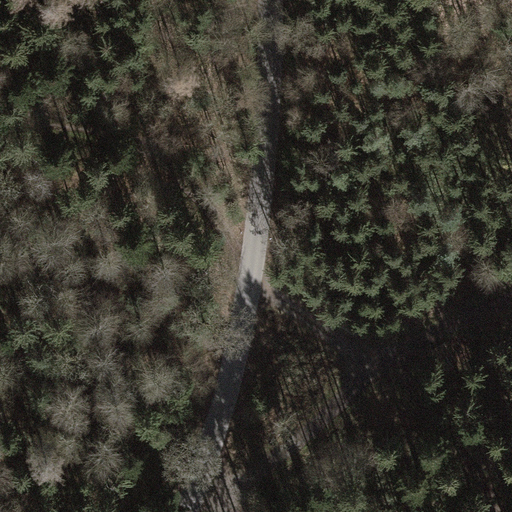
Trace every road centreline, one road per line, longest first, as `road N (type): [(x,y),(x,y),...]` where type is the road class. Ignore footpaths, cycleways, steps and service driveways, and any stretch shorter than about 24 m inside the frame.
road 1 (track): [(504,511),(469,454),(419,397),(379,363),(311,328),(155,155),(80,124),(0,121)]
road 2 (residential): [(188,511),(241,334),(263,179),(270,0)]
road 3 (track): [(511,299),(401,346),(238,483),(190,511)]
